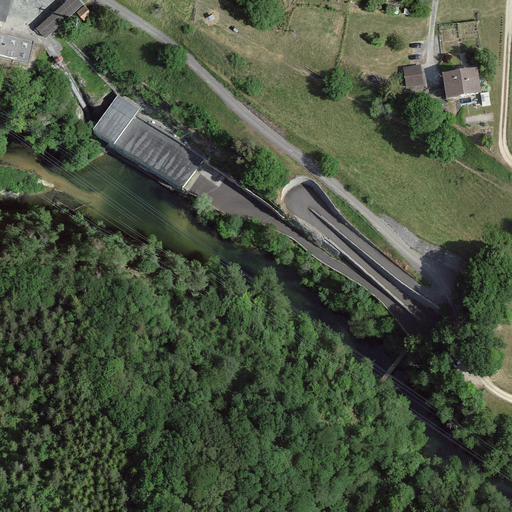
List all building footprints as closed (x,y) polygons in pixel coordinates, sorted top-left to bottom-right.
[(0,0),(0,15),(15,19),(19,0),(0,0)] [(88,6),(82,0),(71,0),(40,30),(52,42),(88,6)] [(89,21),(96,14),(90,8),(83,15),(89,21)] [(39,44),(0,36),(0,58),(35,65),(39,44)] [(427,87),(425,67),(408,69),(411,90),(427,87)] [(481,72),(448,78),(452,103),(486,97),(481,72)] [(205,162),(114,99),(90,133),(106,145),(181,197),(205,162)]
